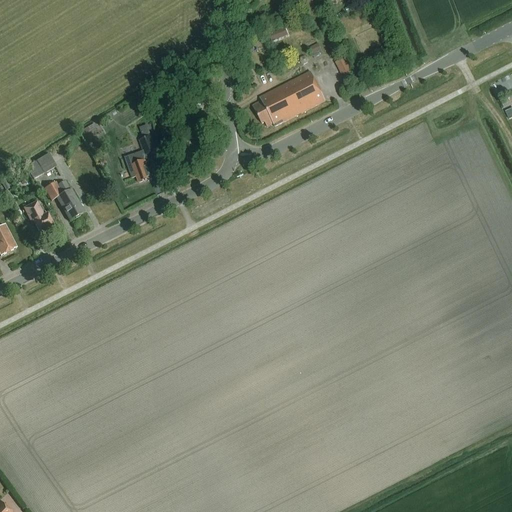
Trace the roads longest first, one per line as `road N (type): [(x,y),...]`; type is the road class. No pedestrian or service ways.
road 1 (tertiary): [(267,153),(511,29)]
road 2 (tertiary): [(0,291),(210,184),(230,158)]
road 3 (tertiary): [(230,150),(226,0)]
